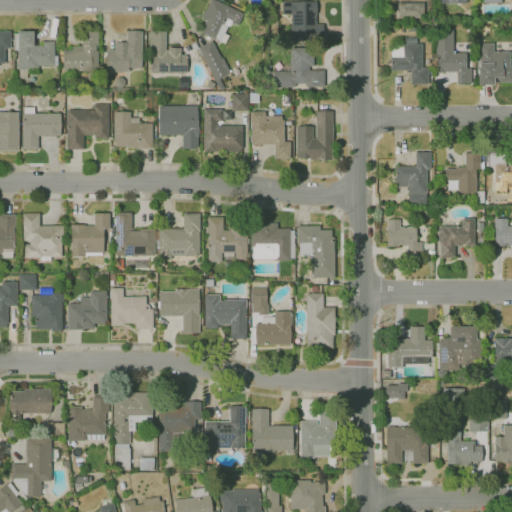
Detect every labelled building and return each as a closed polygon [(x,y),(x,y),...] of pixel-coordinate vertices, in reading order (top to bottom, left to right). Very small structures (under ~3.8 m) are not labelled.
[(227,27),(224,33),(229,36),(225,44),(200,32),(205,20),(201,18),(210,0),(215,0),(243,14),(237,26),(235,24),(227,27)] [(291,41),(290,14),(282,14),(281,2),(291,1),(291,2),(316,2),(316,14),(316,25),(323,24),(323,40),(291,41)] [(424,18),(397,18),(397,3),(423,3),(424,18)] [(468,32),(464,28),(468,24),(472,28),(468,32)] [(471,84),(456,84),(456,72),(436,72),(435,30),(452,30),(453,53),(465,53),(466,68),(471,68),(471,84)] [(0,31),(10,31),(10,49),(4,49),(4,63),(0,63),(0,31)] [(19,77),(19,70),(18,70),(18,50),(14,50),(14,33),(17,33),(17,31),(33,31),(33,45),(43,45),(43,42),(54,42),(54,56),(57,56),(57,65),(54,65),(54,66),(38,66),(38,69),(27,70),(27,77),(19,77)] [(63,72),(62,49),(72,49),(72,46),(82,46),(81,31),(98,31),(98,46),(96,46),(96,51),(98,51),(98,72),(97,72),(63,72)] [(122,72),(116,73),(116,72),(106,72),(106,50),(114,50),(114,43),(126,43),(126,31),(142,31),(142,52),(141,52),(141,68),(129,69),(129,72),(122,72)] [(187,73),(151,73),(150,53),(149,53),(149,31),(165,31),(165,50),(168,50),(168,48),(180,48),(180,55),(187,55),(187,73)] [(391,45),(403,45),(403,44),(405,44),(404,38),(417,38),(417,44),(422,44),(422,68),(427,68),(427,70),(432,70),(432,82),(428,82),(428,85),(410,85),(410,71),(390,71),(390,57),(391,57),(391,45)] [(215,81),(202,55),(199,57),(195,51),(199,49),(198,48),(212,41),(221,59),(222,58),(230,73),(215,81)] [(493,85),(478,85),(478,68),(479,68),(479,43),(493,43),(493,51),(510,51),(510,66),(511,66),(511,82),(500,82),(500,80),(493,80),(493,85)] [(324,88),(305,88),(305,83),(294,84),(294,87),(272,87),(272,71),(290,71),(290,49),(291,49),(291,48),(313,48),(313,66),(309,66),(309,70),(324,70),(324,88)] [(129,91),(110,91),(110,88),(117,88),(114,85),(114,81),(117,77),(122,77),(124,80),(125,84),(122,87),(122,88),(129,88),(129,91)] [(231,110),(231,94),(244,94),(244,91),(247,91),(247,94),(248,94),(248,111),(231,111),(231,110)] [(83,150),(66,149),(66,110),(93,110),(93,104),(108,104),(108,139),(94,139),(94,135),(83,135),(83,150)] [(197,148),(182,148),(182,135),(159,135),(159,106),(196,106),(196,122),(198,122),(198,137),(197,137),(197,148)] [(38,150),(22,150),(22,131),(22,113),(24,113),(24,107),(34,107),(34,113),(60,114),(60,136),(38,136),(38,150)] [(241,152),(214,152),(214,151),(203,151),(203,109),(222,109),(222,121),(216,121),(216,126),(242,126),(242,149),(241,149),(241,152)] [(231,111),(231,120),(222,120),(222,110),(231,110),(231,111)] [(332,159),(309,160),(309,158),(296,158),(296,126),(312,126),(313,138),(315,138),(315,110),(332,110),(332,159)] [(290,159),(273,159),(273,145),(262,145),(254,145),(250,145),(250,111),(265,111),(265,116),(281,116),(281,120),(284,120),(284,141),(290,141),(290,159)] [(18,151),(0,151),(0,112),(17,112),(18,151)] [(152,149),(135,149),(135,148),(126,148),(126,146),(115,146),(115,143),(113,143),(113,112),(130,112),(130,118),(139,118),(139,123),(152,123),(152,149)] [(426,205),(408,205),(408,187),(395,187),(395,167),(415,167),(415,153),(430,153),(430,170),(426,170),(426,205)] [(476,193),(457,193),(457,182),(456,182),(456,181),(445,181),(445,169),(455,169),(455,167),(456,167),(460,167),(464,167),(464,153),(479,153),(479,169),(475,169),(475,178),(476,178),(476,193)] [(511,191),(495,192),(494,167),(488,167),(488,153),(504,153),(504,166),(508,166),(508,164),(511,164),(511,191)] [(453,199),(444,199),(443,190),(445,189),(454,198),(453,199)] [(50,261),(40,261),(40,258),(24,258),(24,252),(21,252),(21,244),(24,244),(29,244),(29,241),(22,241),(21,213),(39,213),(39,226),(63,226),(63,227),(66,227),(67,239),(62,239),(62,241),(61,241),(61,257),(50,257),(50,261)] [(84,256),(70,256),(70,247),(70,225),(84,225),(84,226),(94,226),(94,213),(109,213),(109,229),(102,229),(102,238),(104,238),(104,244),(103,244),(103,253),(102,253),(102,255),(84,255),(84,256)] [(154,255),(115,256),(115,223),(113,223),(113,218),(115,218),(115,214),(131,213),(131,231),(139,231),(139,229),(154,229),(154,255)] [(171,259),(158,260),(158,229),(183,228),(183,213),(200,213),(200,231),(199,231),(199,255),(171,256),(171,259)] [(12,258),(2,258),(2,253),(0,253),(0,214),(15,214),(15,253),(12,253),(12,258)] [(236,258),(225,258),(225,257),(224,257),(224,253),(221,253),(221,255),(222,255),(222,258),(221,258),(221,262),(207,262),(207,217),(223,217),(223,230),(246,230),(247,262),(236,262),(236,258)] [(454,258),(439,258),(439,243),(438,243),(438,226),(461,226),(461,219),(474,218),(474,246),(463,246),(463,244),(459,244),(459,245),(454,245),(454,258)] [(511,245),(509,245),(509,244),(505,244),(505,246),(494,246),(494,241),(494,228),(494,219),(507,219),(507,226),(511,226),(511,245)] [(407,257),(407,246),(401,246),(401,244),(397,244),(397,246),(387,246),(387,243),(387,228),(386,228),(386,220),(399,220),(399,227),(416,227),(416,242),(421,242),(421,256),(407,257)] [(290,260),(273,261),(273,260),(253,260),(252,249),(251,249),(250,224),(277,223),(277,229),(289,229),(289,231),(294,230),(294,258),(290,258),(290,260)] [(311,278),(311,256),(298,257),(298,244),(297,244),(297,226),(319,225),(320,230),(331,230),(331,237),(334,237),(334,278),(311,278)] [(19,290),(19,274),(35,274),(35,290),(19,290)] [(0,287),(1,287),(1,282),(17,281),(17,306),(7,306),(8,324),(7,324),(7,327),(0,327),(0,287)] [(152,329),(135,329),(135,323),(124,323),(124,326),(110,326),(110,288),(122,288),(122,297),(145,297),(145,304),(146,304),(146,307),(149,307),(149,309),(152,309),(152,329)] [(250,304),(250,288),(266,288),(266,306),(268,306),(267,316),(258,316),(258,313),(251,313),(251,304),(250,304)] [(199,333),(182,334),(182,316),(159,316),(159,291),(175,291),(175,289),(187,289),(198,289),(199,313),(199,333)] [(84,329),(67,330),(67,303),(75,303),(75,301),(79,301),(79,298),(90,298),(90,291),(106,291),(106,323),(94,323),(94,329),(84,329)] [(333,349),(306,349),(305,294),(323,293),(323,307),(334,307),(334,335),(333,335),(333,349)] [(61,331),(51,332),(51,329),(35,329),(34,317),(31,317),(31,295),(50,295),(50,294),(63,294),(63,303),(61,303),(61,331)] [(246,339),(230,339),(230,325),(218,325),(218,328),(204,329),(204,294),(219,294),(219,300),(246,300),(246,339)] [(290,345),(254,345),(254,323),(261,323),(261,317),(274,317),(274,311),(290,311),(290,314),(292,314),(292,322),(290,322),(290,345)] [(438,370),(437,341),(442,341),(442,338),(450,338),(449,326),(476,326),(476,340),(482,340),(483,357),(478,357),(478,360),(471,360),(471,369),(461,369),(461,363),(458,363),(458,370),(438,370)] [(402,368),(387,368),(387,339),(409,338),(409,327),(424,327),(424,340),(431,340),(432,357),(428,357),(428,364),(402,364),(402,368)] [(511,365),(508,365),(508,360),(494,360),(494,339),(511,339),(511,365)] [(381,378),(381,371),(390,370),(390,378),(381,378)] [(404,400),(398,399),(398,398),(385,398),(385,385),(386,385),(397,385),(397,383),(405,384),(407,384),(407,392),(404,392),(404,400)] [(20,422),(9,422),(9,391),(24,391),(24,389),(50,389),(50,413),(20,413),(20,422)] [(129,470),(114,470),(114,448),(114,444),(113,444),(113,393),(152,393),(152,422),(134,422),(134,432),(129,432),(129,444),(128,444),(128,448),(129,448),(129,470)] [(85,441),(68,441),(67,407),(81,407),(81,410),(92,410),(92,396),(108,396),(108,413),(104,413),(105,435),(104,435),(104,439),(87,440),(87,435),(85,435),(85,441)] [(200,402),(200,420),(194,420),(194,433),(184,433),(184,441),(172,441),(172,452),(158,451),(158,400),(172,400),(172,406),(184,406),(184,402),(192,401),(200,402)] [(491,419),(490,400),(506,400),(506,419),(491,419)] [(204,452),(204,422),(228,421),(228,409),(227,409),(227,406),(236,406),(245,406),(245,449),(216,449),(216,452),(204,452)] [(264,459),(253,459),(253,453),(251,453),(251,428),(251,409),(268,409),(268,426),(292,426),(292,451),(274,451),(274,453),(264,453),(264,459)] [(300,458),(299,421),(316,421),(316,425),(318,425),(318,412),(335,411),(335,430),(334,430),(334,445),(328,445),(329,456),(313,456),(313,458),(300,458)] [(469,415),(486,415),(487,432),(470,433),(469,415)] [(44,436),(44,423),(63,422),(64,435),(44,436)] [(510,463),(502,463),(502,461),(494,461),(494,437),(503,437),(503,425),(511,425),(511,461),(510,461),(510,463)] [(427,464),(411,464),(411,450),(401,450),(401,463),(386,463),(386,426),(395,426),(395,427),(407,427),(407,426),(424,426),(424,445),(427,445),(427,464)] [(13,481),(11,481),(11,464),(26,464),(26,438),(51,438),(51,449),(58,449),(58,459),(51,459),(51,481),(40,481),(40,497),(26,497),(28,501),(24,501),(18,494),(13,486),(15,484),(13,481)] [(469,464),(447,464),(447,460),(447,438),(459,438),(459,441),(472,441),(472,446),(482,446),(482,462),(469,462),(469,464)] [(201,470),(186,469),(187,453),(201,453),(201,470)] [(154,470),(139,470),(139,458),(154,458),(154,470)] [(65,469),(65,467),(63,467),(62,461),(69,460),(70,469),(65,469)] [(75,487),(74,483),(74,477),(90,476),(90,482),(86,482),(87,484),(82,484),(82,487),(75,487)] [(266,511),(266,477),(278,477),(278,506),(281,506),(281,511),(266,511)] [(305,511),(305,509),(290,509),(290,480),(310,480),(310,482),(324,482),(324,494),(321,494),(322,507),(325,507),(325,511),(305,511)] [(0,511),(0,488),(6,484),(7,485),(10,483),(13,486),(18,494),(15,496),(21,503),(9,511),(0,511)] [(175,511),(174,500),(192,497),(191,490),(206,488),(207,496),(209,495),(210,498),(211,498),(212,506),(211,506),(211,511),(216,511),(175,511)] [(262,511),(222,511),(222,503),(220,503),(219,491),(231,491),(231,489),(258,489),(258,493),(259,493),(260,511),(262,511)] [(123,511),(122,502),(133,500),(134,505),(143,504),(142,499),(158,497),(159,501),(162,501),(163,511),(123,511)] [(96,511),(100,511),(99,507),(112,503),(114,511),(96,511)]
